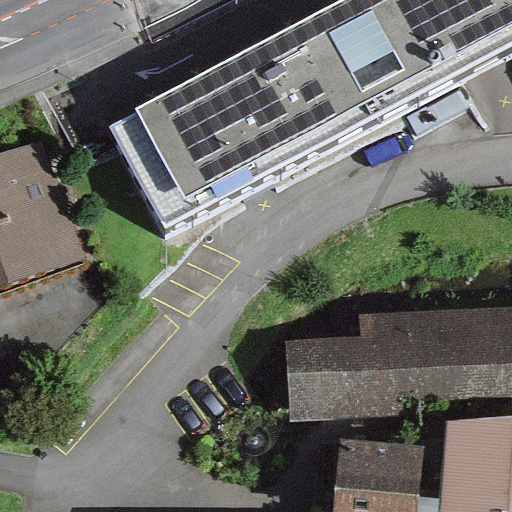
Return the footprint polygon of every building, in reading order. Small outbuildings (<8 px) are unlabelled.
[(511,55),(511,0),(359,0),(111,132),(168,239),(511,55)] [(36,148),(0,161),(0,298),(80,269),(36,148)] [(287,343),(291,420),(511,408),(511,307),(360,316),(361,339),(287,343)] [(441,511),(511,511),(511,420),(449,424),(441,511)] [(406,511),(410,459),(326,455),(323,511),(406,511)]
